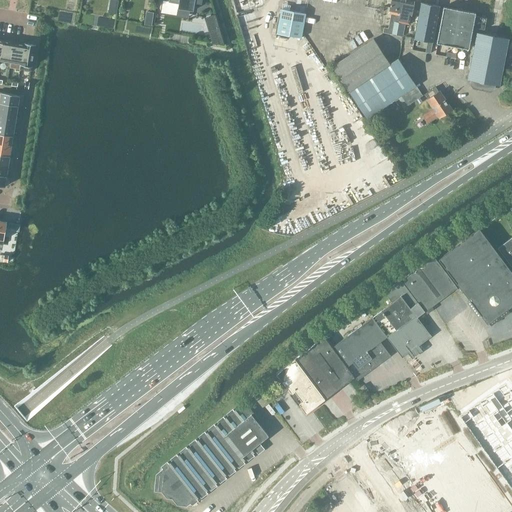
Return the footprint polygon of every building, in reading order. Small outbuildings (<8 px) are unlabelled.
[(162,0),(161,10),(177,13),(178,8),(179,8),(179,7),(193,9),(192,10),(194,10),(195,0),(202,1),(201,0),(162,0)] [(402,0),(391,0),(389,13),(391,14),(388,28),(383,28),(382,33),(389,34),(396,35),(402,0)] [(406,0),(402,0),(396,35),(402,36),(405,19),(404,19),(404,16),(411,18),(414,2),(406,0)] [(440,7),(421,3),(413,39),(432,43),(440,7)] [(468,49),(472,32),(473,27),(484,30),(487,18),(475,15),(475,13),(474,13),(473,13),(472,12),(472,13),(469,12),(468,12),(467,12),(463,11),(462,11),(462,10),(461,11),(457,10),(456,9),(456,10),(444,7),(436,43),(438,44),(439,44),(440,44),(443,44),(443,45),(444,45),(449,46),(450,46),(456,47),(468,49)] [(276,32),(300,37),(305,13),(281,8),(276,32)] [(147,11),(145,24),(151,26),(154,12),(147,11)] [(224,45),(215,16),(206,18),(213,43),(224,45)] [(508,39),(476,33),(467,80),(473,81),(472,85),(474,87),(490,90),(493,89),(493,85),(499,86),(508,39)] [(332,67),(348,92),(390,64),(373,40),(332,67)] [(0,59),(0,60),(10,62),(14,42),(3,41),(0,59)] [(14,42),(10,62),(22,64),(25,43),(24,43),(24,44),(14,42)] [(36,45),(25,43),(22,64),(21,70),(31,72),(36,45)] [(390,64),(348,92),(366,119),(400,96),(407,106),(422,96),(416,86),(416,85),(398,59),(390,64)] [(434,108),(430,110),(425,114),(430,121),(439,116),(440,117),(451,110),(444,100),(439,92),(435,87),(424,95),(434,108)] [(0,92),(0,102),(18,106),(19,96),(0,92)] [(18,106),(0,102),(0,113),(16,116),(18,106)] [(0,113),(0,123),(15,126),(16,116),(0,113)] [(0,134),(13,136),(15,126),(0,123),(0,134)] [(0,134),(0,144),(11,146),(13,136),(0,134)] [(0,154),(10,156),(11,146),(0,144),(0,154)] [(10,156),(0,154),(0,165),(8,167),(10,156)] [(412,283),(370,314),(412,370),(458,337),(446,320),(464,306),(493,345),(511,330),(511,278),(509,274),(511,271),(511,211),(413,284),(412,283)] [(13,231),(16,232),(17,224),(7,222),(6,230),(13,231)] [(332,347),(354,377),(355,376),(357,380),(377,365),(375,363),(378,360),(380,363),(389,356),(381,345),(377,340),(383,336),(385,338),(387,337),(372,317),(371,318),(359,327),(335,345),(332,347)] [(354,377),(332,347),(324,337),(276,373),(306,413),(355,377),(354,377)] [(359,389),(363,395),(369,391),(364,385),(359,389)] [(499,389),(460,418),(511,490),(511,393),(510,391),(504,396),(499,389)] [(444,409),(383,452),(426,511),(511,511),(511,490),(460,418),(459,416),(453,420),(444,409)]
